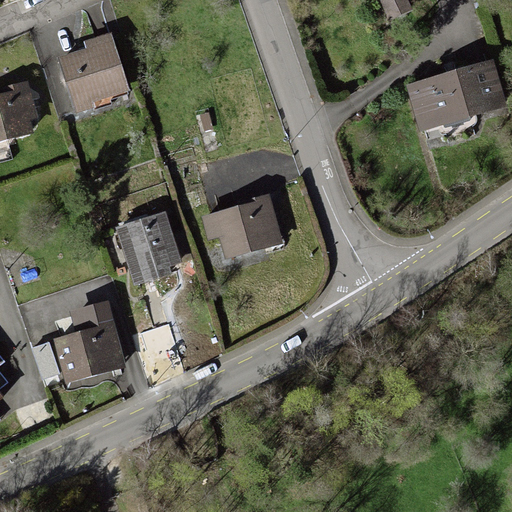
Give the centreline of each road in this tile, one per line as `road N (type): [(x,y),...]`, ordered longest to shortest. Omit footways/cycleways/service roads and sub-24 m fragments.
road 1 (primary): [(381,297),(270,360),(0,487)]
road 2 (unclassified): [(381,297),(323,185),(258,0)]
road 3 (primary): [(511,209),(381,297)]
